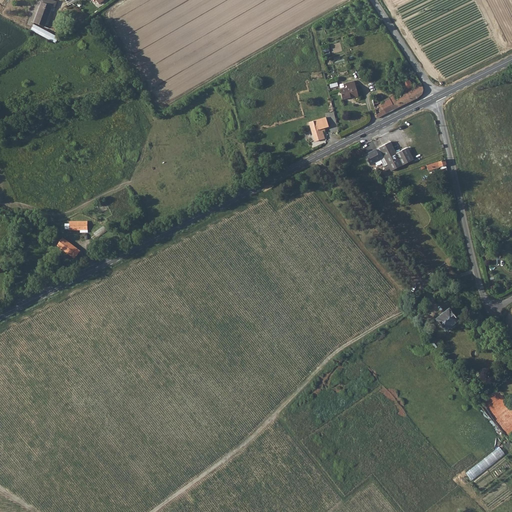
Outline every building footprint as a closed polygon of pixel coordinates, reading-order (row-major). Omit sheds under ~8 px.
[(40,0),(42,1),(32,20),(43,26),(52,6),(55,7),(57,2),(52,0),(40,0)] [(172,0),(133,0),(185,91),(215,74),(172,0)] [(34,24),(31,29),(42,35),(56,42),(59,37),(34,24)] [(348,87),(342,89),(344,99),(354,96),(354,97),(359,96),(355,79),(347,81),(348,87)] [(403,83),(406,91),(413,87),(410,80),(403,83)] [(423,88),(423,85),(421,83),(413,87),(418,98),(421,96),(422,93),(423,91),(423,88)] [(406,91),(391,99),(392,102),(395,101),(399,107),(418,98),(413,87),(406,91)] [(391,99),(386,102),(382,104),(379,96),(372,99),(378,118),(396,109),(392,102),(391,99)] [(323,117),(308,122),(309,128),(315,126),(315,123),(322,120),(323,123),(325,122),(323,117)] [(315,126),(309,128),(310,131),(312,131),(315,141),(325,137),(322,130),(327,129),(325,122),(323,123),(322,120),(315,123),(315,126)] [(389,164),(411,153),(410,147),(398,153),(392,142),(380,147),(381,148),(389,164)] [(385,166),(389,164),(381,148),(377,150),(376,149),(366,154),(371,164),(382,159),(385,166)] [(411,153),(389,164),(393,171),(415,160),(411,153)] [(448,165),(446,159),(428,166),(430,170),(448,165)] [(439,171),(437,174),(445,180),(446,178),(445,177),(445,176),(439,171)] [(88,229),(87,221),(69,221),(69,229),(88,229)] [(106,227),(95,231),(97,236),(108,232),(106,227)] [(59,235),(54,242),(75,258),(80,251),(59,235)] [(78,264),(81,263),(82,264),(86,260),(80,255),(76,260),(77,261),(77,263),(78,264)] [(450,308),(437,319),(446,331),(459,320),(450,308)] [(477,322),(485,317),(479,310),(478,308),(470,314),(477,322)] [(472,480),(507,455),(501,447),(467,472),(472,480)]
